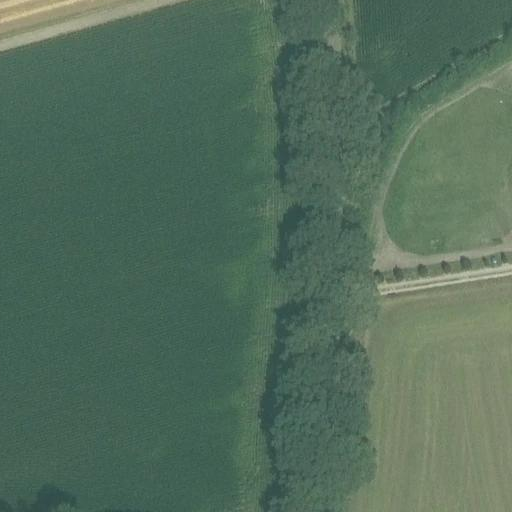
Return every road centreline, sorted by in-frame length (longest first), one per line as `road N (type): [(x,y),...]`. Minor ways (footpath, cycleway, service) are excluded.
road 1 (unclassified): [(320,511),(333,186),(329,0)]
road 2 (unclassified): [(0,41),(154,0)]
